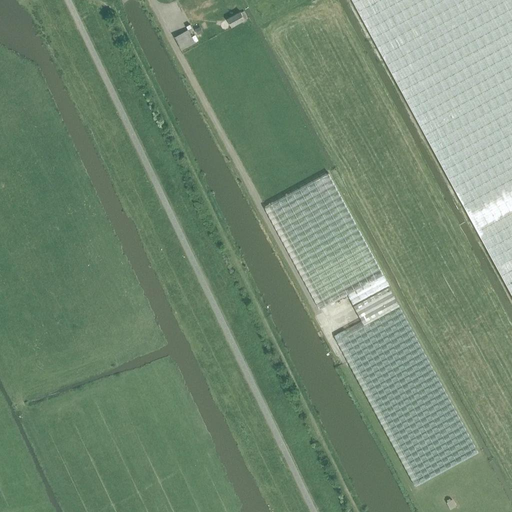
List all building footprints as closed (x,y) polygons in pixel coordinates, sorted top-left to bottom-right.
[(511,0),(351,0),(511,294),(511,0)] [(231,27),(244,20),(240,12),(227,19),(231,27)] [(194,42),(188,29),(175,36),(181,49),(194,42)] [(319,309),(320,309),(347,295),(364,325),(347,334),(344,330),(334,336),(415,487),(479,452),(328,173),(264,208),(319,309)] [(456,507),(452,499),(451,500),(450,499),(447,500),(448,501),(447,502),(450,509),(456,507)]
